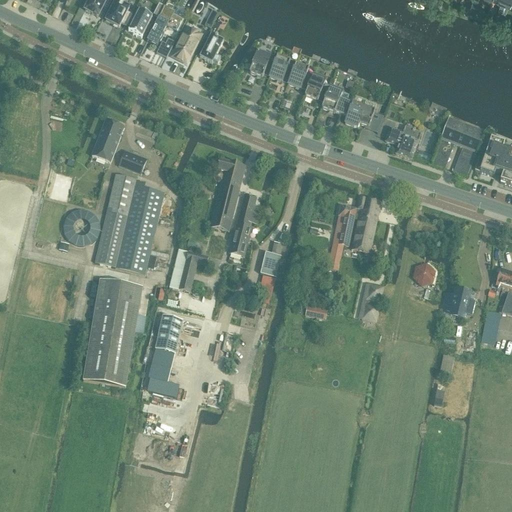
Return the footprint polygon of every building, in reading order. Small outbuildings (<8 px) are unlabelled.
[(90,0),(84,12),(92,16),(91,16),(97,19),(97,18),(98,19),(107,0),(90,0)] [(494,0),(502,3),(498,11),(505,14),(508,6),(509,6),(511,0),(494,0)] [(115,3),(105,23),(119,30),(121,25),(126,28),(132,17),(127,14),(129,10),(127,9),(126,8),(127,6),(126,4),(125,3),(123,2),(121,2),(119,3),(118,4),(115,3)] [(159,5),(153,16),(159,19),(164,9),(165,8),(159,5)] [(159,19),(146,44),(156,49),(166,29),(175,33),(182,21),(185,15),(176,10),(174,14),(169,11),(169,10),(167,9),(167,10),(164,9),(159,19)] [(152,19),(139,12),(128,32),(128,33),(133,36),(133,37),(136,39),(136,38),(141,40),(142,39),(152,19)] [(207,22),(204,28),(209,30),(212,25),(207,22)] [(174,58),(187,65),(197,45),(196,45),(199,38),(186,31),(176,50),(177,51),(174,58)] [(211,37),(199,60),(212,66),(212,65),(217,67),(220,61),(216,59),(223,43),(217,40),(215,39),(211,37)] [(162,44),(156,55),(164,59),(166,61),(174,44),(172,43),(168,41),(165,46),(162,44)] [(257,54),(249,75),(257,78),(260,79),(262,80),(263,77),(269,79),(274,66),(276,62),(270,59),(267,58),(261,54),(260,56),(257,54)] [(274,66),(269,79),(282,85),(282,84),(288,86),(287,86),(288,86),(293,73),(288,71),(290,64),(287,63),(281,58),(280,60),(277,59),(274,66)] [(293,73),(288,86),(300,92),(301,91),(306,93),(311,80),(306,78),(309,71),(306,70),(300,66),(299,67),(296,66),(293,73)] [(306,93),(304,99),(317,104),(318,103),(323,105),(328,92),(323,90),(326,83),(323,82),(317,77),(316,79),(313,78),(312,80),(311,80),(306,93)] [(323,105),(321,110),(329,114),(332,115),(334,115),(340,117),(346,104),(348,97),(340,94),(334,89),(333,91),(330,90),(329,92),(328,92),(323,105)] [(346,104),(340,117),(347,120),(344,126),(357,131),(359,127),(366,129),(368,130),(374,115),(375,113),(373,113),(376,107),(365,103),(363,109),(357,104),(356,106),(353,105),(352,106),(346,104)] [(448,121),(440,141),(476,155),(484,135),(448,121)] [(92,159),(110,166),(124,130),(106,123),(92,159)] [(402,134),(398,148),(395,157),(411,162),(412,161),(420,135),(414,133),(415,131),(413,130),(413,131),(405,128),(402,134)] [(385,144),(398,148),(402,134),(389,130),(385,144)] [(474,173),(493,179),(495,174),(502,177),(500,185),(511,188),(511,153),(510,152),(509,157),(501,155),(504,147),(490,142),(484,162),(478,160),(474,173)] [(118,169),(140,177),(147,162),(125,153),(118,169)] [(419,153),(417,160),(429,164),(432,157),(419,153)] [(224,174),(210,230),(228,234),(244,169),(220,163),(218,173),(224,174)] [(213,175),(212,179),(214,182),(218,183),(221,181),(222,177),(220,174),(216,173),(213,175)] [(55,174),(50,199),(66,203),(71,178),(55,174)] [(145,185),(116,178),(95,265),(145,277),(164,195),(144,190),(145,185)] [(245,196),(237,226),(248,229),(250,225),(257,227),(260,216),(252,214),(256,199),(245,196)] [(357,222),(351,252),(369,256),(381,205),(359,200),(356,211),(354,221),(357,222)] [(333,245),(327,272),(337,274),(343,248),(348,249),(354,221),(356,211),(353,211),(340,208),(338,218),(336,227),(335,233),(340,234),(338,246),(333,245)] [(230,256),(226,270),(236,272),(237,267),(246,269),(246,272),(245,273),(245,274),(245,275),(252,276),(260,242),(249,240),(251,230),(248,229),(237,226),(232,248),(230,255),(230,256)] [(274,243),(271,256),(281,258),(285,259),(286,259),(289,247),(287,246),(274,243)] [(170,290),(179,292),(190,295),(192,285),(197,266),(206,269),(209,260),(179,253),(170,290)] [(266,255),(261,276),(276,280),(281,258),(271,256),(266,255)] [(150,258),(147,270),(153,272),(156,259),(150,258)] [(416,270),(414,281),(422,288),(432,285),(435,274),(427,266),(416,270)] [(511,275),(501,272),(499,272),(499,271),(496,270),(490,288),(496,290),(497,288),(509,292),(503,308),(501,308),(499,315),(511,317),(511,275)] [(262,279),(258,299),(260,299),(258,305),(267,307),(268,302),(270,302),(275,282),(262,279)] [(142,289),(100,282),(83,383),(125,390),(142,289)] [(361,321),(375,324),(382,289),(368,286),(361,321)] [(446,297),(444,306),(448,306),(447,312),(464,316),(469,295),(456,292),(455,299),(446,297)] [(307,308),(305,320),(324,324),(327,312),(307,308)] [(155,351),(175,356),(182,325),(163,320),(155,351)] [(443,358),(439,377),(450,379),(454,360),(443,358)] [(436,393),(433,408),(440,409),(443,394),(436,393)]
